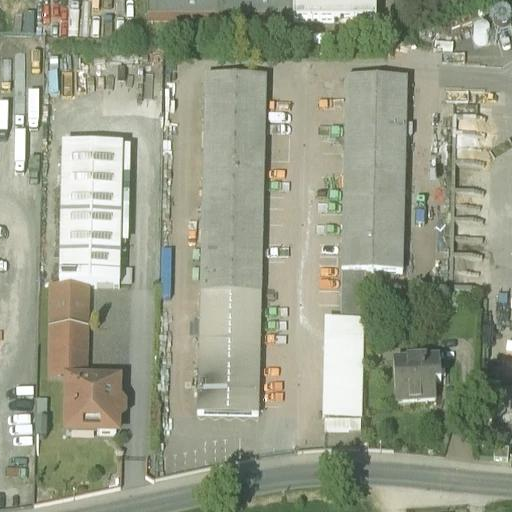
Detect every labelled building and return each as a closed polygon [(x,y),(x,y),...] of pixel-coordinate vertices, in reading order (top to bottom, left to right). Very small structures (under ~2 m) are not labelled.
[(147,0),(147,22),(275,23),(275,35),(293,35),(293,24),(292,0),(147,0)] [(375,0),(292,0),(293,24),(375,25),(375,0)] [(510,37),(510,33),(510,30),(508,27),(505,25),(501,24),(498,25),(495,27),(493,30),(492,33),(493,37),(495,40),(498,42),(501,42),(505,42),(508,40),(510,37)] [(265,83),(204,81),(196,419),(257,420),(265,83)] [(406,85),(346,83),(341,277),(365,278),(401,278),(406,85)] [(122,152),(62,151),(61,190),(121,192),(122,152)] [(121,192),(61,190),(59,290),(83,291),(119,292),(121,192)] [(365,278),(341,277),(340,326),(364,326),(365,278)] [(83,291),(59,290),(58,294),(50,293),(50,331),(82,332),(83,291)] [(82,332),(50,331),(49,378),(81,379),(82,332)] [(437,352),(419,353),(419,363),(438,362),(437,352)] [(419,363),(392,365),(395,405),(413,404),(413,407),(435,405),(434,389),(439,389),(438,362),(419,363)] [(117,386),(68,385),(67,438),(115,439),(116,427),(123,420),(123,410),(116,402),(117,386)]
